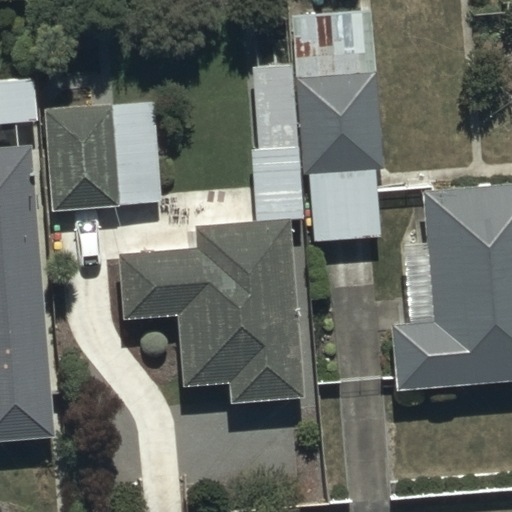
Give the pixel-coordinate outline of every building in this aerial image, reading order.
[(382,167),(381,163),(371,10),(294,15),(304,175),(310,175),(314,238),(379,234),(375,168),(382,167)] [(259,146),(296,144),(292,63),(278,64),(277,53),(255,55),(259,146)] [(0,442),(55,438),(30,142),(18,143),(16,121),(37,119),(33,74),(0,76),(0,442)] [(152,97),(43,104),(50,212),(158,205),(152,97)] [(389,324),(394,392),(511,382),(511,179),(418,187),(423,242),(402,243),(408,322),(389,324)] [(301,395),(288,220),(194,227),(196,246),(115,252),(120,319),(174,314),(180,388),(232,384),(233,400),(301,395)]
